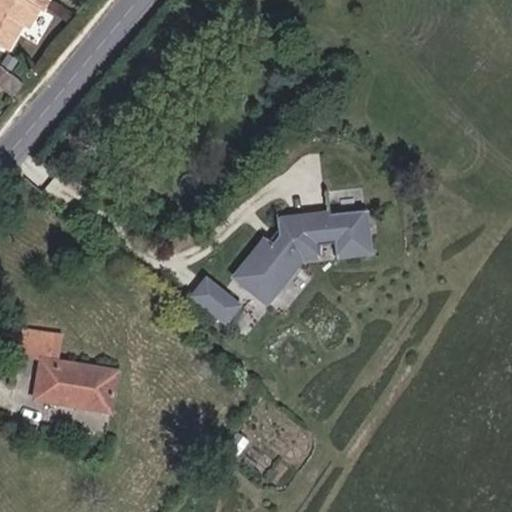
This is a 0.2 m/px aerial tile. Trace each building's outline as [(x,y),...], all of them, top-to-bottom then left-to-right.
[(0,0),(0,45),(7,50),(22,25),(28,28),(40,8),(43,11),(49,0),(0,0)] [(18,60),(8,54),(2,63),(12,70),(18,60)] [(11,73),(0,86),(0,87),(12,97),(23,84),(11,73)] [(371,253),(367,210),(282,220),(279,224),(280,236),(274,243),(268,238),(236,277),(267,303),(303,259),(322,257),(320,245),(336,244),(337,257),(371,253)] [(130,259),(114,245),(109,251),(125,264),(130,259)] [(231,299),(207,279),(194,295),(218,315),(231,299)] [(231,299),(218,315),(226,321),(239,306),(231,299)] [(112,412),(118,371),(49,360),(53,334),(23,330),(19,355),(40,359),(33,399),(112,412)]
